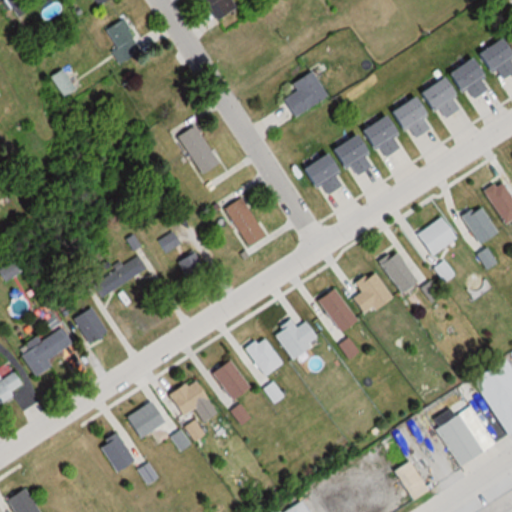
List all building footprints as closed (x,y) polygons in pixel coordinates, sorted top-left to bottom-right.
[(233,7),(228,0),(200,0),(214,20),(233,7)] [(109,50),(116,64),(139,52),(122,18),(102,28),(112,48),(109,50)] [(471,51),(484,75),(494,69),(498,77),(511,69),(511,60),(498,36),(471,51)] [(410,90),(413,94),(353,128),(366,150),(374,146),(380,156),(400,145),(394,135),(405,129),(410,137),(429,126),(423,114),(435,107),(440,117),(459,107),(451,92),(462,86),(468,98),(487,87),(469,57),(410,90)] [(60,96),(72,87),(59,67),(46,76),(60,96)] [(151,107),(169,97),(153,69),(135,79),(151,107)] [(290,117),(324,96),(308,70),(289,81),(294,89),(279,98),(290,117)] [(173,135),(198,174),(215,163),(190,124),(173,135)] [(370,164),(352,133),(295,168),(308,189),(316,185),(323,196),(343,183),(336,172),(346,166),(351,175),(370,164)] [(511,216),(511,202),(498,179),(480,190),(500,224),(511,216)] [(238,196),(220,207),(244,246),(262,235),(238,196)] [(459,215),(473,243),(493,233),(478,205),(459,215)] [(424,256),(451,241),(438,218),(411,233),(424,256)] [(154,241),(163,254),(178,243),(168,231),(154,241)] [(484,268),(493,261),(482,247),(473,255),(484,268)] [(414,280),(391,250),(375,262),(398,293),(414,280)] [(175,258),(184,280),(202,272),(193,251),(175,258)] [(145,268),(136,254),(89,284),(98,298),(145,268)] [(451,275),(440,260),(431,267),(441,282),(451,275)] [(387,297),(370,271),(351,283),(357,292),(348,298),(359,315),(387,297)] [(353,320),(328,288),(312,300),(337,332),(353,320)] [(103,332),(89,306),(69,317),(84,343),(103,332)] [(292,328),(286,319),(269,331),(287,358),(314,339),(302,321),(292,328)] [(44,359),(69,341),(58,325),(17,354),(33,376),(48,365),(44,359)] [(241,348),(260,375),(278,363),(258,336),(241,348)] [(511,427),(511,378),(501,358),(466,377),(498,435),(511,427)] [(226,399),(244,387),(226,359),(207,371),(226,399)] [(0,402),(10,397),(8,391),(20,385),(12,371),(0,377),(0,402)] [(203,400),(190,378),(163,393),(176,415),(203,400)] [(270,402),(279,396),(268,381),(259,388),(270,402)] [(121,418),(135,439),(161,421),(147,400),(121,418)] [(246,416),(237,403),(226,410),(236,424),(246,416)] [(431,428),(454,467),(490,445),(468,406),(431,428)] [(181,426),(189,440),(199,435),(191,420),(181,426)] [(176,450),(186,443),(176,429),(166,437),(176,450)] [(130,462),(114,432),(93,443),(110,472),(130,462)] [(134,469),(143,483),(152,477),(144,463),(134,469)] [(418,490),(411,478),(405,481),(411,494),(418,490)] [(2,498),(8,511),(33,511),(22,489),(2,498)] [(280,511),(305,511),(300,501),(280,511)]
